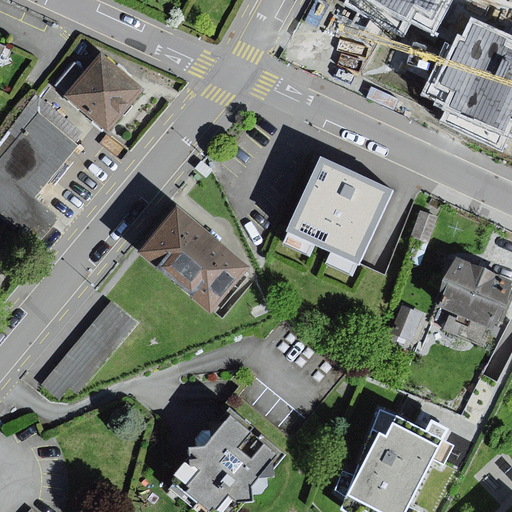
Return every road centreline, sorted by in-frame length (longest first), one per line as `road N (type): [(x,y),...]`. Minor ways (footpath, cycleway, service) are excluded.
road 1 (residential): [(0,353),(234,72)]
road 2 (residential): [(234,72),(511,198)]
road 3 (residential): [(63,0),(234,72)]
